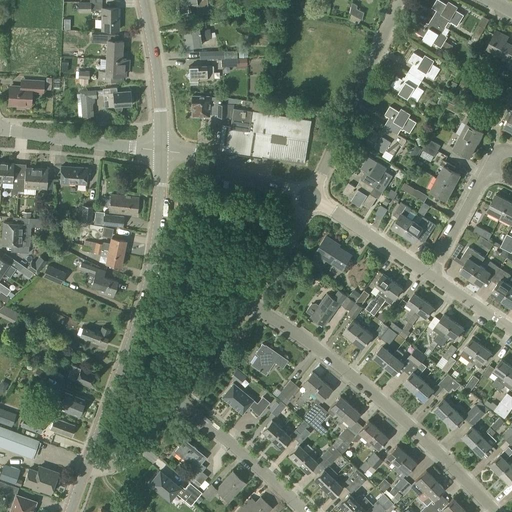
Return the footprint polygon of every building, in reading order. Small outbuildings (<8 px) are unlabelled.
[(176,0),(178,11),(177,12),(177,18),(179,19),(188,18),(189,17),(187,5),(196,4),(197,15),(208,13),(206,0),(176,0)] [(457,26),(464,16),(456,10),(458,7),(448,2),(446,5),(438,0),(436,0),(431,8),(436,11),(432,19),(445,27),(448,22),(450,24),(451,22),(457,26)] [(99,2),(90,2),(78,2),(78,13),(91,13),(91,9),(102,9),(102,29),(118,30),(118,8),(102,8),(102,2),(99,2)] [(362,20),(363,12),(356,9),(357,5),(351,3),(349,13),(362,20)] [(450,30),(445,27),(432,19),(427,27),(420,22),(414,32),(424,37),(422,41),(431,46),(433,43),(441,48),(443,45),(449,49),(451,45),(445,42),(448,37),(446,36),(450,30)] [(210,29),(198,31),(198,29),(182,31),(185,48),(200,46),(199,40),(211,38),(210,29)] [(504,58),(511,44),(506,42),(508,37),(496,31),(486,49),(504,58)] [(106,59),(121,60),(122,41),(118,41),(118,35),(98,34),(98,35),(91,34),(91,42),(107,43),(106,59)] [(238,58),(248,57),(247,46),(238,47),(238,58)] [(199,59),(213,59),(224,59),(224,51),(213,51),(199,52),(199,59)] [(433,80),(440,69),(432,64),(434,61),(425,55),(423,58),(414,52),(408,61),(413,64),(408,73),(421,81),(424,76),(427,77),(427,76),(433,80)] [(221,67),(238,66),(246,66),(246,58),(221,60),(221,67)] [(126,60),(121,60),(106,59),(105,71),(99,71),(98,79),(123,80),(123,75),(125,75),(125,69),(128,69),(128,60),(126,60)] [(213,73),(213,66),(206,66),(188,67),(189,73),(187,74),(188,78),(189,79),(189,80),(190,85),(197,84),(197,79),(213,79),(213,73)] [(418,86),(421,81),(408,73),(403,80),(396,76),(391,85),(400,91),(398,93),(407,99),(409,96),(417,101),(424,90),(418,86)] [(462,79),(458,88),(466,92),(470,83),(462,79)] [(43,91),(43,81),(25,80),(25,87),(11,86),(10,102),(17,102),(17,109),(24,110),(24,103),(30,103),(31,90),(43,91)] [(102,89),(104,107),(114,106),(115,109),(115,111),(117,112),(119,112),(120,111),(121,110),(122,109),(122,106),(131,105),(130,91),(117,92),(117,87),(102,89)] [(78,117),(93,116),(92,99),(96,98),(96,90),(80,91),(80,102),(78,102),(78,117)] [(251,112),(262,113),(264,103),(225,97),(224,101),(221,101),(209,101),(210,96),(192,96),(192,98),(191,98),(191,103),(192,104),(192,105),(192,116),(209,117),(209,115),(216,115),(216,117),(226,117),(232,117),(230,126),(230,128),(248,131),(251,112)] [(443,106),(447,99),(441,96),(438,103),(443,106)] [(458,114),(461,109),(448,101),(445,107),(458,114)] [(410,133),(416,122),(409,118),(411,115),(401,109),(400,112),(390,106),(384,115),(389,118),(385,126),(398,134),(401,129),(403,130),(404,129),(410,133)] [(310,121),(262,113),(251,112),(248,131),(230,128),(223,127),(220,148),(275,157),(275,158),(303,163),(310,121)] [(460,136),(476,144),(483,132),(477,129),(480,124),(467,116),(463,123),(466,124),(460,136)] [(398,134),(385,126),(380,134),(373,130),(367,139),(376,145),(375,147),(383,153),(385,150),(393,155),(399,144),(402,146),(406,139),(398,134)] [(423,136),(416,139),(419,146),(425,143),(423,136)] [(470,157),(476,144),(460,136),(453,148),(470,157)] [(425,144),(438,151),(441,145),(428,139),(425,144)] [(435,157),(438,151),(425,144),(422,150),(435,157)] [(374,187),(374,188),(378,190),(383,193),(386,186),(393,176),(385,170),(387,167),(378,162),(376,165),(366,159),(361,169),(366,172),(361,179),(374,187)] [(437,178),(453,187),(460,174),(454,171),(456,167),(442,160),(440,164),(443,166),(437,178)] [(18,191),(19,178),(13,177),(14,163),(2,163),(1,183),(2,183),(2,187),(12,188),(11,195),(18,195),(18,191)] [(86,185),(87,168),(61,166),(60,183),(86,185)] [(35,189),(37,169),(26,168),(25,178),(19,178),(18,191),(24,192),(24,188),(35,189)] [(35,189),(46,190),(46,193),(52,194),(53,180),(48,179),(48,169),(37,169),(35,189)] [(446,199),(453,187),(437,178),(430,191),(446,199)] [(374,188),(374,187),(361,179),(356,187),(349,183),(344,192),(353,197),(351,201),(360,206),(362,203),(370,208),(377,197),(371,193),(374,188)] [(417,190),(405,183),(401,188),(414,196),(417,190)] [(392,189),(389,194),(395,197),(398,193),(392,189)] [(500,217),(508,201),(495,194),(487,211),(500,217)] [(104,208),(110,209),(110,213),(137,216),(139,198),(112,195),(111,199),(105,198),(104,208)] [(511,223),(511,202),(508,201),(500,217),(511,223)] [(198,213),(200,203),(189,202),(188,212),(198,213)] [(401,202),(393,215),(398,218),(392,227),(403,234),(412,220),(407,217),(412,209),(401,202)] [(380,204),(375,213),(382,217),(387,208),(380,204)] [(93,211),(93,207),(83,206),(81,222),(91,223),(94,223),(95,211),(93,211)] [(123,228),(124,217),(104,214),(104,212),(95,211),(94,223),(94,224),(103,225),(123,228)] [(418,224),(412,220),(403,234),(404,235),(403,238),(411,243),(412,241),(414,241),(420,233),(425,236),(426,234),(429,236),(436,225),(423,216),(418,224)] [(18,223),(12,223),(4,223),(3,234),(29,235),(30,228),(32,227),(42,227),(43,219),(18,217),(18,223)] [(489,240),(492,234),(476,226),(473,232),(476,233),(489,240)] [(29,235),(3,234),(2,244),(17,245),(16,252),(28,253),(29,235)] [(506,250),(511,237),(511,236),(507,234),(500,247),(506,250)] [(326,237),(312,259),(322,266),(326,260),(342,270),(344,267),(351,255),(339,247),(340,245),(326,237)] [(103,250),(123,254),(126,242),(111,239),(110,243),(103,242),(102,244),(95,243),(94,248),(103,250)] [(94,252),(94,248),(95,243),(89,241),(88,247),(83,246),(82,250),(94,252)] [(452,254),(450,257),(454,260),(461,249),(463,245),(458,242),(452,254)] [(479,266),(484,260),(485,258),(479,254),(469,247),(460,259),(465,263),(459,272),(470,279),(479,265),(479,266)] [(100,256),(108,257),(106,264),(121,266),(123,254),(103,250),(94,248),(93,253),(100,254),(100,256)] [(503,249),(500,255),(506,259),(509,253),(508,252),(503,249)] [(0,270),(3,273),(10,278),(16,269),(22,273),(26,268),(12,258),(8,264),(0,257),(0,270)] [(27,267),(37,274),(41,267),(32,261),(27,267)] [(492,281),(500,268),(490,261),(485,269),(479,266),(479,265),(470,279),(481,287),(487,277),(492,281)] [(79,270),(93,274),(95,267),(81,262),(79,270)] [(300,264),(293,274),(301,279),(308,269),(300,264)] [(502,300),(511,287),(506,283),(511,275),(500,268),(492,281),(497,284),(491,293),(502,300)] [(54,274),(52,280),(62,285),(65,279),(54,274)] [(103,292),(103,293),(113,296),(117,281),(103,277),(95,274),(91,285),(99,288),(98,291),(103,292)] [(381,289),(378,293),(373,300),(377,303),(382,296),(385,292),(393,281),(383,274),(375,285),(381,289)] [(382,296),(377,303),(371,312),(375,315),(377,312),(385,300),(391,305),(395,300),(395,299),(403,288),(393,281),(385,292),(382,296)] [(0,290),(5,294),(7,295),(10,290),(0,282),(0,290)] [(511,287),(502,300),(511,307),(511,287)] [(354,289),(349,296),(356,301),(361,294),(354,289)] [(349,311),(356,302),(339,290),(333,298),(328,295),(319,306),(317,304),(312,305),(307,311),(313,316),(311,317),(324,326),(340,304),(349,311)] [(361,306),(370,294),(364,290),(356,302),(361,306)] [(409,312),(404,319),(405,319),(408,322),(424,300),(414,293),(406,304),(412,308),(409,312)] [(424,300),(408,322),(413,325),(418,318),(421,314),(426,318),(434,307),(424,300)] [(354,318),(359,312),(362,307),(356,302),(349,311),(350,311),(348,314),(354,318)] [(58,315),(53,312),(50,318),(56,321),(65,325),(66,323),(75,327),(78,321),(69,317),(68,319),(59,314),(58,315)] [(438,343),(454,321),(444,314),(436,325),(433,330),(439,334),(434,340),(438,343)] [(353,340),(363,327),(354,320),(343,333),(353,340)] [(454,321),(438,343),(435,348),(439,351),(442,346),(447,339),(448,340),(451,336),(456,339),(464,329),(454,321)] [(374,333),(380,338),(389,327),(386,325),(383,322),(381,325),(374,333)] [(413,325),(408,322),(406,325),(404,328),(408,331),(413,325)] [(80,336),(92,340),(90,345),(97,347),(99,344),(104,346),(108,335),(108,334),(109,330),(102,327),(100,332),(95,330),(94,332),(83,328),(80,336)] [(363,348),(373,335),(363,327),(353,340),(363,348)] [(384,365),(393,355),(386,349),(398,334),(389,327),(380,338),(385,342),(382,346),(373,357),(384,365)] [(466,367),(481,345),(471,338),(464,349),(461,353),(462,356),(470,362),(466,367)] [(78,345),(76,344),(69,341),(67,344),(67,346),(75,351),(78,345)] [(286,360),(263,344),(262,344),(255,353),(259,356),(253,365),(265,373),(274,361),(282,366),(286,360)] [(451,356),(451,357),(457,348),(452,344),(437,365),(442,369),(451,356)] [(481,345),(466,367),(470,370),(475,364),(480,368),(484,363),(491,353),(481,345)] [(413,362),(421,352),(416,348),(408,358),(413,362)] [(62,349),(58,357),(65,359),(68,352),(62,349)] [(393,355),(384,365),(395,374),(403,363),(399,360),(404,354),(397,349),(393,355)] [(414,391),(424,381),(418,376),(427,367),(422,362),(426,357),(421,352),(413,362),(418,367),(413,371),(413,372),(404,382),(414,391)] [(451,356),(442,369),(447,373),(456,361),(451,357),(451,356)] [(496,389),(511,367),(501,360),(495,368),(490,365),(482,375),(488,379),(492,373),(498,377),(491,386),(496,389)] [(67,378),(76,381),(90,387),(95,374),(81,369),(72,365),(67,378)] [(511,367),(496,389),(500,392),(504,385),(510,389),(511,386),(511,367)] [(44,381),(48,374),(47,374),(38,368),(33,375),(44,381)] [(320,382),(321,381),(312,372),(302,384),(307,389),(299,397),(303,401),(311,392),(320,382)] [(453,378),(456,381),(448,374),(439,383),(444,388),(449,383),(453,378)] [(465,387),(471,391),(479,379),(474,375),(465,387)] [(458,383),(456,381),(453,378),(449,383),(444,388),(449,392),(458,383)] [(284,397),(295,384),(290,380),(284,387),(279,392),(275,389),(272,393),(281,401),(284,397)] [(320,411),(322,408),(318,404),(331,389),(321,381),(320,382),(311,392),(317,397),(314,399),(312,405),(303,415),(302,417),(309,424),(318,413),(320,411)] [(424,381),(414,391),(420,396),(418,398),(423,403),(434,390),(424,381)] [(256,403),(253,401),(254,400),(233,383),(221,397),(242,415),(248,407),(251,409),(251,410),(258,416),(269,403),(262,397),(257,403),(256,403)] [(295,384),(284,397),(289,401),(300,388),(295,384)] [(55,398),(62,400),(59,409),(78,416),(84,400),(65,393),(65,392),(58,390),(55,398)] [(339,417),(350,405),(339,396),(329,408),(327,411),(332,415),(334,412),(339,416),(339,417)] [(444,419),(454,408),(444,399),(434,409),(444,419)] [(280,401),(278,404),(271,412),(276,417),(286,405),(280,401)] [(468,422),(484,405),(480,401),(477,404),(476,404),(463,417),(454,408),(444,419),(448,423),(447,425),(452,429),(453,428),(454,428),(464,418),(468,422)] [(499,415),(506,405),(501,401),(497,406),(492,402),(489,407),(494,411),(499,415)] [(349,425),(359,413),(350,405),(339,417),(339,416),(336,420),(341,424),(344,420),(349,425)] [(482,436),(473,427),(486,413),(485,413),(489,409),(484,405),(468,422),(472,427),(462,437),(472,446),(482,436)] [(506,405),(499,415),(505,419),(511,409),(506,405)] [(318,413),(309,424),(315,429),(326,418),(324,416),(327,412),(322,408),(320,411),(318,413)] [(0,409),(0,422),(11,426),(15,415),(0,409)] [(24,416),(21,426),(41,433),(45,422),(33,418),(24,416)] [(71,436),(75,426),(55,418),(51,429),(71,436)] [(271,440),(281,429),(272,421),(262,431),(271,440)] [(367,441),(377,429),(368,421),(355,436),(350,432),(343,441),(342,441),(338,447),(343,452),(349,445),(348,444),(351,442),(357,442),(362,436),(367,441)] [(38,440),(0,426),(0,445),(31,457),(38,440)] [(482,456),(492,446),(494,444),(489,439),(496,432),(490,427),(482,436),(472,446),(482,456)] [(511,428),(510,427),(501,436),(506,441),(511,434),(511,428)] [(305,428),(300,434),(298,435),(295,439),(300,444),(310,433),(305,428)] [(343,441),(350,432),(345,428),(338,436),(343,441)] [(281,448),(290,438),(281,429),(271,440),(281,448)] [(365,444),(369,447),(371,444),(377,449),(387,438),(377,429),(367,441),(365,444)] [(295,439),(298,435),(300,434),(295,430),(290,435),(295,439)] [(175,452),(196,469),(190,476),(201,484),(208,476),(202,472),(206,467),(201,464),(206,458),(185,440),(175,452)] [(307,454),(312,448),(307,444),(302,449),(298,445),(288,455),(297,464),(307,453),(307,454)] [(332,444),(317,460),(321,464),(336,449),(332,444)] [(392,469),(406,454),(396,445),(386,457),(383,459),(388,464),(392,469)] [(500,475),(510,465),(505,460),(511,453),(511,449),(509,447),(500,455),(490,465),(500,475)] [(307,453),(297,464),(306,473),(310,469),(316,462),(315,461),(311,457),(313,455),(315,451),(312,448),(307,454),(307,453)] [(341,453),(336,449),(321,464),(325,468),(324,469),(313,479),(323,488),(333,478),(337,473),(329,466),(331,464),(341,453)] [(376,459),(379,456),(374,452),(366,461),(371,465),(376,459)] [(406,454),(392,469),(397,473),(400,469),(406,474),(416,462),(406,454)] [(384,461),(379,456),(376,459),(371,465),(367,469),(363,474),(368,478),(372,474),(384,461)] [(0,479),(14,484),(20,469),(0,462),(0,479)] [(511,462),(510,465),(500,475),(509,485),(511,481),(511,462)] [(58,473),(39,466),(37,472),(29,469),(24,483),(33,487),(34,484),(41,487),(40,489),(51,493),(58,473)] [(147,484),(170,502),(182,487),(160,469),(147,484)] [(347,489),(357,479),(356,478),(361,474),(357,470),(353,475),(352,474),(342,484),(347,489)] [(424,491),(434,480),(426,471),(414,481),(423,490),(424,491)] [(233,472),(217,489),(211,484),(202,494),(210,501),(218,492),(229,502),(245,484),(233,472)] [(357,479),(347,489),(351,494),(362,483),(362,484),(368,479),(363,474),(358,479),(357,479)] [(399,490),(407,481),(402,477),(389,492),(387,490),(384,494),(388,498),(390,500),(397,492),(399,490)] [(332,497),(342,487),(333,478),(323,488),(332,497)] [(433,500),(444,489),(434,480),(424,491),(423,490),(417,497),(421,502),(428,495),(433,500)] [(384,490),(390,486),(386,481),(380,485),(384,490)] [(407,481),(399,490),(404,495),(412,485),(407,481)] [(192,495),(186,502),(191,506),(202,492),(189,482),(185,488),(192,495)] [(34,511),(36,510),(34,508),(36,502),(8,491),(3,504),(11,507),(9,511),(34,511)] [(390,500),(394,504),(401,495),(397,492),(390,500)] [(348,511),(357,503),(363,498),(360,495),(353,498),(349,494),(336,507),(341,511),(344,510),(346,511),(348,511)] [(369,511),(374,511),(382,504),(378,500),(372,505),(364,496),(363,498),(357,503),(348,511),(365,511),(367,510),(369,511)] [(267,511),(272,508),(261,498),(251,508),(246,503),(237,511),(267,511)] [(394,504),(390,500),(388,498),(382,504),(374,511),(383,511),(386,509),(387,510),(393,504),(394,504)] [(456,511),(461,508),(453,499),(442,509),(439,511),(456,511)] [(129,511),(137,511),(128,502),(124,507),(129,511)] [(429,511),(434,508),(429,503),(426,506),(419,511),(429,511)]
